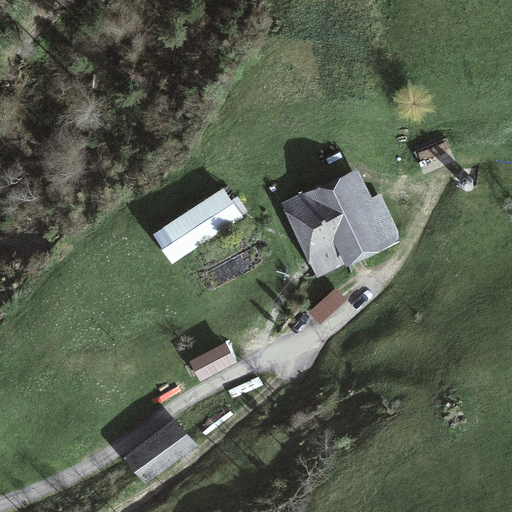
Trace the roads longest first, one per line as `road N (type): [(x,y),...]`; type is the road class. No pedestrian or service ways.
road 1 (track): [(0,501),(91,464),(200,386),(316,333),(355,295)]
road 2 (track): [(114,511),(264,394),(283,372),(289,347)]
